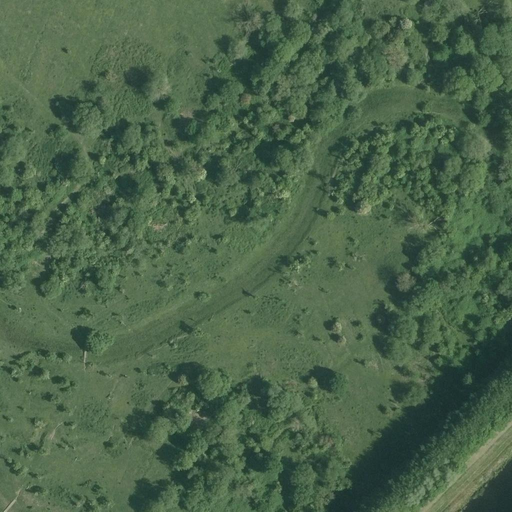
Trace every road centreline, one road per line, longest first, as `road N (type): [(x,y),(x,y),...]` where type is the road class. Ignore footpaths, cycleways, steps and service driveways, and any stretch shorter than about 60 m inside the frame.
road 1 (track): [(511,373),(362,511)]
road 2 (unclassified): [(421,511),(511,421)]
